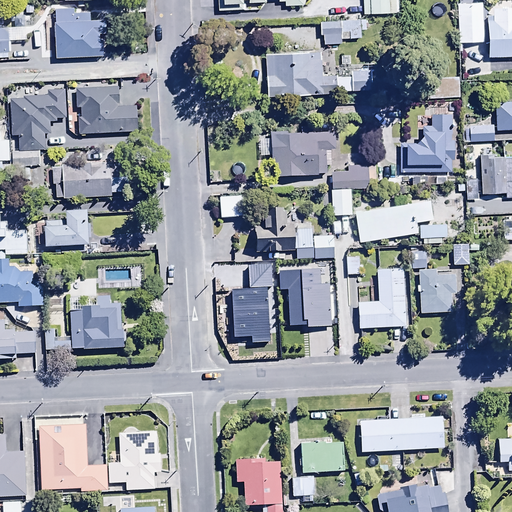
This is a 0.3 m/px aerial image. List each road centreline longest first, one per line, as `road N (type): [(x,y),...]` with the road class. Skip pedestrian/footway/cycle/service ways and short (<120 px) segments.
road 1 (residential): [(171,0),(190,379)]
road 2 (unclassified): [(511,364),(190,379)]
road 3 (unclassified): [(190,379),(0,388)]
road 4 (residential): [(190,379),(198,511)]
